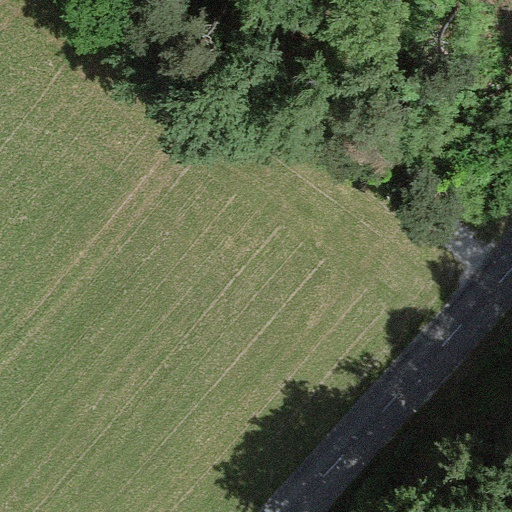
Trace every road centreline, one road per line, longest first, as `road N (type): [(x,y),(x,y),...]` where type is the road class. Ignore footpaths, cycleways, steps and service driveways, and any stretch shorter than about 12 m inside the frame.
road 1 (track): [(151,0),(507,274)]
road 2 (tertiary): [(511,269),(290,511)]
